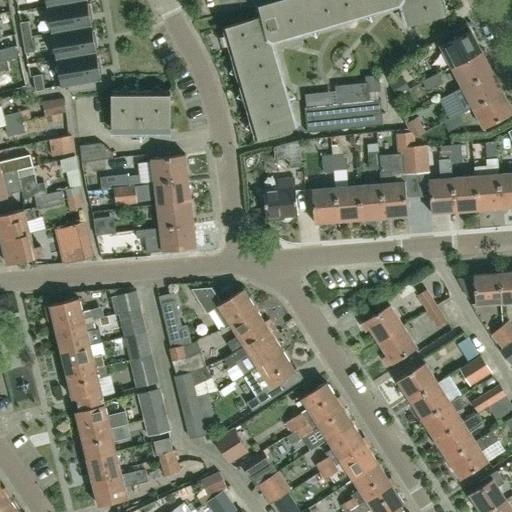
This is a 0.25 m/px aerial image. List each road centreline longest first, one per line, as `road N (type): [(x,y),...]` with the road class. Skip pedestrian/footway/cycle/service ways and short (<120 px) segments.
road 1 (residential): [(434,511),(271,259)]
road 2 (residential): [(238,262),(220,127),(170,0)]
road 3 (residential): [(271,259),(511,241)]
road 4 (residential): [(0,283),(238,262)]
